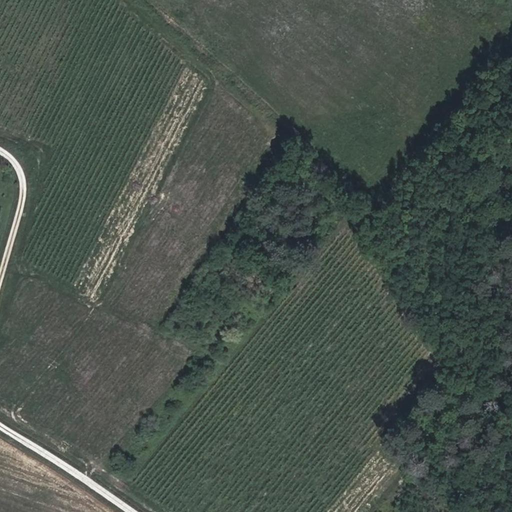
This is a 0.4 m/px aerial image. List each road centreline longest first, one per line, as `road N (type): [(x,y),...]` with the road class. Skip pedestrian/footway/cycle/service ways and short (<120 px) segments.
road 1 (track): [(131,511),(0,427)]
road 2 (track): [(0,275),(21,201),(21,173),(0,149)]
